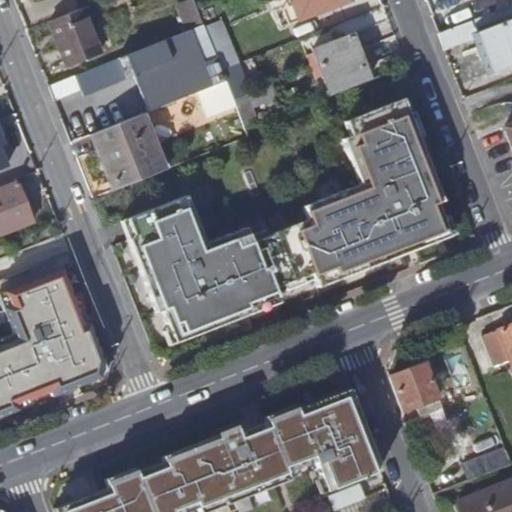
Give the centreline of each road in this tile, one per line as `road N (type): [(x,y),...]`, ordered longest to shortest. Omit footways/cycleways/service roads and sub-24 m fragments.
road 1 (residential): [(0,19),(152,407)]
road 2 (residential): [(507,270),(402,0)]
road 3 (primary): [(348,330),(152,407)]
road 4 (residential): [(417,511),(348,330)]
road 5 (primary): [(507,270),(348,330)]
road 6 (primary): [(152,407),(14,459)]
